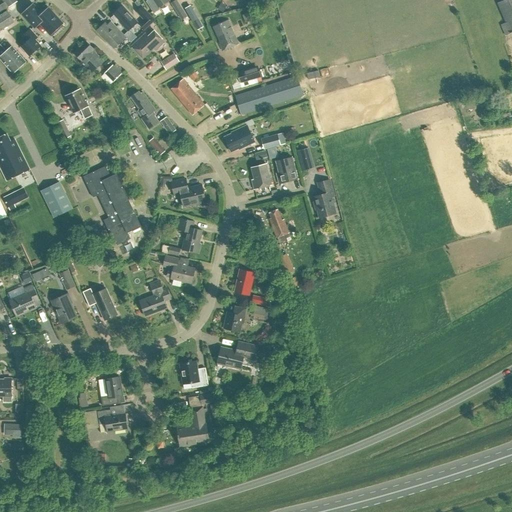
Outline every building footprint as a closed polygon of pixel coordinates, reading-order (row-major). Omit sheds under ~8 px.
[(181,20),(187,16),(176,0),(175,0),(171,3),(181,20)] [(511,0),(503,0),(497,3),(505,23),(500,25),(505,35),(511,32),(511,0)] [(218,9),(224,12),(228,6),(222,3),(218,9)] [(32,4),(21,13),(35,28),(40,24),(51,35),(63,25),(47,8),(41,14),(32,4)] [(191,4),(185,7),(197,29),(203,26),(191,4)] [(122,6),(118,9),(117,8),(113,12),(114,13),(113,14),(114,15),(111,18),(116,24),(119,21),(128,31),(137,22),(122,6)] [(143,6),(137,12),(144,20),(140,24),(145,30),(156,20),(143,6)] [(0,15),(0,30),(13,22),(7,12),(0,15)] [(214,26),(221,43),(219,44),(222,51),(238,43),(227,20),(214,26)] [(97,30),(114,48),(125,37),(118,30),(114,34),(105,23),(97,30)] [(28,41),(21,47),(29,56),(41,46),(35,40),(37,38),(30,29),(23,36),(28,41)] [(145,34),(134,44),(131,47),(142,58),(153,48),(155,50),(164,42),(154,31),(148,37),(145,34)] [(80,63),(85,68),(91,74),(97,68),(103,62),(92,51),(94,50),(85,41),(74,53),(82,60),(80,63)] [(0,59),(13,74),(25,62),(12,47),(6,52),(0,44),(0,59)] [(161,63),(166,71),(179,62),(174,54),(161,63)] [(106,72),(114,81),(121,74),(113,65),(106,72)] [(237,73),(240,83),(261,77),(258,69),(245,73),(245,70),(237,73)] [(191,75),(196,82),(201,77),(197,71),(191,75)] [(234,95),(241,115),(303,96),(297,75),(234,95)] [(171,89),(192,115),(204,105),(183,79),(171,89)] [(74,113),(81,110),(85,119),(92,116),(80,90),(66,96),(74,113)] [(98,94),(100,99),(112,96),(110,91),(98,94)] [(155,111),(143,93),(140,94),(139,92),(131,97),(139,110),(137,111),(142,118),(141,119),(149,130),(159,123),(152,113),(155,111)] [(511,112),(503,115),(505,121),(511,119),(511,112)] [(160,121),(169,135),(176,130),(166,116),(160,121)] [(57,123),(64,139),(70,136),(63,120),(57,123)] [(225,138),(231,151),(239,148),(239,149),(254,142),(246,126),(232,133),(233,134),(225,138)] [(261,138),(264,149),(281,144),(277,134),(261,138)] [(30,172),(16,142),(12,144),(8,136),(0,140),(0,167),(7,183),(30,172)] [(152,147),(156,151),(162,147),(158,142),(152,147)] [(275,147),(267,149),(270,159),(278,157),(275,147)] [(298,151),(301,163),(308,161),(305,149),(298,151)] [(259,152),(260,159),(269,157),(267,150),(259,152)] [(279,173),(277,174),(279,183),(297,179),(291,158),(276,162),(279,173)] [(254,179),(251,180),(254,190),(271,185),(266,164),(251,168),(254,179)] [(141,226),(116,174),(111,177),(106,166),(83,177),(86,183),(93,198),(96,196),(98,195),(104,209),(109,218),(104,220),(116,246),(130,239),(127,232),(141,226)] [(174,196),(175,196),(180,194),(183,207),(205,202),(202,185),(188,189),(185,179),(171,182),(174,196)] [(318,183),(321,195),(313,197),(315,206),(316,205),(320,217),(335,213),(331,197),(333,196),(329,180),(318,183)] [(59,182),(41,191),(54,218),(72,209),(59,182)] [(8,208),(11,212),(15,210),(13,205),(21,201),(20,201),(26,198),(21,189),(16,192),(16,191),(3,198),(8,208)] [(278,209),(268,213),(271,220),(270,221),(276,238),(289,233),(284,220),(282,220),(278,209)] [(181,218),(178,230),(186,232),(182,250),(198,253),(200,244),(199,244),(202,230),(193,228),(194,222),(181,218)] [(89,227),(96,241),(102,238),(95,224),(89,227)] [(127,254),(135,249),(132,242),(123,246),(127,254)] [(168,253),(178,256),(180,248),(170,245),(168,253)] [(285,272),(294,270),(290,254),(281,256),(285,272)] [(177,265),(178,259),(165,256),(163,267),(168,268),(166,277),(171,278),(171,279),(191,283),(195,269),(177,265)] [(67,259),(73,272),(77,270),(71,257),(67,259)] [(66,290),(75,286),(68,270),(60,274),(66,290)] [(234,292),(249,295),(254,274),(239,270),(234,292)] [(28,273),(22,276),(25,284),(32,281),(28,273)] [(154,296),(140,301),(145,316),(167,308),(164,301),(170,299),(166,288),(162,290),(159,281),(150,284),(154,296)] [(26,293),(9,300),(16,317),(36,308),(34,303),(39,300),(33,285),(24,289),(26,293)] [(97,303),(104,320),(118,314),(106,289),(93,294),(91,289),(83,292),(89,306),(97,303)] [(68,293),(51,301),(61,324),(77,317),(72,304),(73,304),(68,293)] [(252,303),(266,306),(267,299),(253,296),(252,303)] [(256,306),(254,314),(267,317),(268,315),(272,316),(274,310),(256,306)] [(235,307),(233,314),(227,312),(224,329),(240,333),(242,324),(243,324),(246,309),(235,307)] [(239,342),(237,351),(221,348),(218,364),(227,366),(227,367),(241,370),(244,356),(254,359),(257,347),(239,342)] [(261,353),(269,354),(271,348),(262,346),(261,353)] [(183,385),(191,383),(192,388),(208,386),(205,368),(198,369),(196,361),(180,364),(183,385)] [(120,377),(98,380),(102,406),(118,404),(117,397),(122,396),(120,377)] [(0,397),(3,397),(3,403),(11,403),(11,397),(11,378),(4,378),(4,380),(0,379),(0,397)] [(199,396),(201,405),(213,403),(211,394),(199,396)] [(178,437),(179,436),(180,446),(209,442),(206,424),(205,424),(203,407),(190,409),(193,426),(177,429),(178,434),(178,437)] [(105,424),(106,431),(127,428),(125,413),(115,415),(114,409),(97,411),(99,424),(105,424)] [(6,423),(5,434),(15,436),(16,424),(6,423)] [(95,462),(105,462),(105,453),(95,453),(95,462)]
